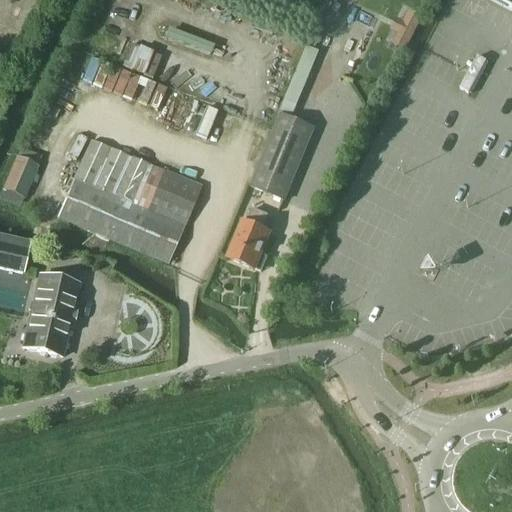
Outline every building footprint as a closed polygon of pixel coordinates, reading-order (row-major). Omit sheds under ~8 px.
[(511,0),(483,0),(511,14),(511,0)] [(395,48),(405,53),(422,20),(413,15),(395,48)] [(68,78),(128,101),(137,77),(77,55),(68,78)] [(280,107),(290,111),(308,70),(298,65),(280,107)] [(280,116),(250,189),(284,203),(314,130),(280,116)] [(200,189),(90,143),(57,221),(168,267),(200,189)] [(37,168),(15,159),(2,191),(24,200),(37,168)] [(267,260),(259,257),(269,233),(261,230),(267,217),(251,211),(246,224),(243,223),(228,260),(261,274),(267,260)] [(0,270),(22,275),(29,245),(0,238),(0,270)] [(21,350),(61,360),(78,288),(38,279),(21,350)]
